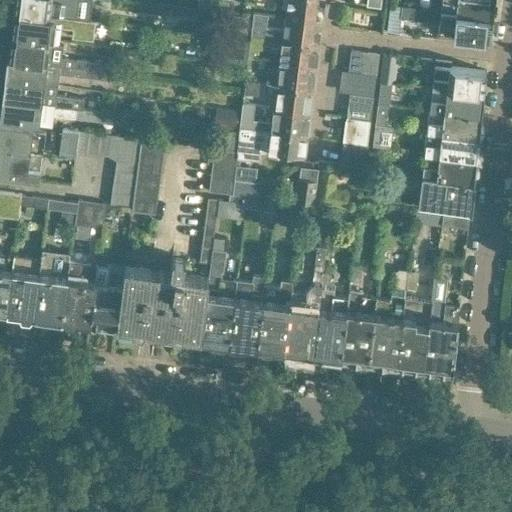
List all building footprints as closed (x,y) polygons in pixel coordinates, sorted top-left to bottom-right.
[(15,0),(14,10),(87,19),(88,0),(15,0)] [(321,19),(323,0),(288,0),(286,18),(321,23),(321,19)] [(493,16),(494,0),(442,0),(442,9),(442,10),(493,16)] [(490,39),(493,16),(442,10),(442,9),(391,4),(387,32),(400,34),(402,17),(441,21),(438,38),(454,40),(455,35),(490,39)] [(93,39),(95,20),(14,10),(11,34),(51,39),(51,38),(54,38),(55,28),(55,25),(73,27),(72,37),(93,39)] [(318,44),(320,25),(321,23),(286,18),(285,28),(267,26),(269,13),(254,11),(251,36),(318,44)] [(224,13),(221,34),(244,37),(247,16),(224,13)] [(50,42),(51,39),(11,34),(8,58),(119,72),(120,63),(106,59),(105,62),(90,60),(90,58),(77,56),(77,58),(62,56),(64,44),(50,42)] [(315,68),(318,46),(318,44),(251,36),(249,56),(258,57),(260,47),(264,48),(265,44),(279,45),(280,44),(282,44),(280,64),(315,68)] [(379,54),(363,52),(352,50),(349,69),(361,71),(377,73),(379,54)] [(394,83),(397,56),(384,54),(381,81),(392,83),(392,82),(394,83)] [(119,72),(8,58),(6,78),(59,85),(60,72),(118,80),(119,72)] [(484,93),(486,72),(486,70),(450,66),(451,62),(434,60),(431,87),(484,93)] [(313,89),(315,68),(280,64),(278,84),(278,85),(313,89)] [(375,85),(377,73),(361,71),(358,93),(374,95),(375,85)] [(6,78),(3,98),(87,109),(90,89),(59,85),(6,78)] [(390,103),(392,83),(381,81),(378,104),(388,105),(388,102),(390,103)] [(310,110),(313,89),(278,85),(278,84),(267,83),(266,91),(276,93),(274,109),(310,113),(310,110)] [(481,115),(484,93),(431,87),(428,109),(481,115)] [(370,121),(374,95),(350,92),(347,117),(370,121)] [(103,111),(3,98),(1,117),(53,124),(54,114),(102,120),(103,111)] [(242,111),(240,126),(252,128),(253,119),(255,103),(243,101),(242,111)] [(386,127),(388,105),(378,104),(375,126),(386,127)] [(227,109),(226,128),(240,130),(240,126),(242,111),(227,109)] [(307,134),(310,113),(274,109),(273,121),(253,119),(252,128),(272,130),(307,134)] [(478,137),(481,115),(428,109),(426,131),(478,137)] [(367,144),(370,121),(347,117),(344,141),(368,145),(368,144),(367,144)] [(46,129),(0,123),(0,149),(42,155),(46,129)] [(76,150),(79,128),(63,126),(60,150),(75,152),(76,150)] [(305,155),(307,134),(272,130),(252,128),(240,126),(240,130),(240,136),(252,137),(251,149),(305,155)] [(383,146),(386,127),(375,126),(373,145),(383,146)] [(87,151),(90,130),(79,128),(76,150),(87,151)] [(237,150),(240,136),(240,130),(226,128),(225,141),(216,140),(215,147),(237,150)] [(98,152),(101,131),(90,130),(87,151),(98,152)] [(108,154),(111,132),(101,131),(98,152),(107,154),(108,154)] [(476,160),(478,137),(426,131),(423,154),(476,160)] [(140,150),(142,138),(141,138),(142,136),(111,132),(108,154),(117,159),(117,160),(138,163),(140,150)] [(164,153),(165,141),(142,138),(140,150),(164,153)] [(366,166),(368,145),(344,141),(342,162),(366,166)] [(237,150),(215,147),(214,159),(237,162),(239,150),(237,150)] [(0,174),(39,179),(42,155),(0,149),(0,174)] [(162,166),(164,153),(140,150),(138,163),(162,166)] [(473,182),(476,160),(423,154),(420,175),(473,182)] [(236,174),(237,162),(214,159),(212,171),(236,174)] [(137,174),(138,163),(117,160),(115,171),(137,174)] [(161,177),(162,166),(138,163),(137,174),(161,177)] [(135,185),(137,174),(115,171),(114,182),(135,185)] [(233,192),(236,174),(212,171),(209,189),(233,192)] [(159,188),(161,177),(137,174),(135,185),(159,188)] [(470,209),(473,182),(420,175),(417,203),(470,209)] [(134,195),(135,185),(114,182),(112,192),(134,195)] [(158,198),(159,188),(135,185),(134,195),(158,198)] [(327,185),(324,203),(333,204),(332,206),(355,210),(358,190),(327,185)] [(0,199),(10,201),(11,192),(0,190),(0,199)] [(133,205),(134,195),(112,192),(111,202),(133,205)] [(156,212),(158,198),(134,195),(133,205),(132,209),(156,212)] [(219,198),(209,196),(207,213),(217,214),(219,198)] [(49,198),(48,208),(77,212),(78,202),(49,198)] [(104,221),(106,202),(106,201),(79,198),(78,202),(77,212),(76,223),(92,224),(93,220),(104,221)] [(389,202),(388,212),(398,215),(400,204),(389,202)] [(304,207),(302,224),(325,228),(328,210),(304,207)] [(441,225),(444,211),(421,208),(419,222),(441,225)] [(468,228),(470,213),(444,211),(441,225),(468,228)] [(215,231),(216,224),(217,214),(207,213),(204,229),(215,231)] [(215,231),(204,229),(202,246),(213,247),(214,239),(215,231)] [(312,350),(318,307),(321,281),(323,270),(326,246),(318,245),(313,279),(307,285),(307,290),(292,288),(284,347),(312,350)] [(228,339),(237,278),(220,276),(220,273),(224,271),(227,249),(213,247),(211,261),(211,262),(209,276),(201,335),(212,336),(213,337),(216,338),(218,339),(220,339),(222,340),(225,340),(227,339),(228,339)] [(0,308),(7,310),(14,252),(0,250),(0,308)] [(43,250),(42,256),(34,313),(62,317),(70,259),(71,253),(43,250)] [(34,313),(42,256),(14,252),(7,310),(20,311),(22,314),(30,315),(32,313),(34,313)] [(201,335),(209,276),(184,272),(186,258),(173,257),(171,271),(125,264),(122,285),(117,324),(201,335)] [(96,281),(98,263),(70,259),(62,317),(65,317),(66,320),(75,321),(77,319),(91,321),(96,281)] [(350,279),(361,281),(363,263),(352,262),(350,279)] [(405,295),(407,287),(406,287),(408,269),(400,268),(395,272),(392,297),(376,295),(368,358),(396,361),(405,295)] [(419,271),(408,269),(406,287),(407,287),(416,288),(419,271)] [(332,271),(323,270),(321,281),(330,282),(332,271)] [(264,282),(266,282),(266,275),(254,274),(254,279),(237,278),(228,339),(231,340),(233,341),(235,341),(237,342),(239,342),(243,342),(245,342),(248,342),(256,343),(264,282)] [(284,347),(292,288),(293,279),(281,277),(281,284),(266,282),(264,282),(256,343),(259,343),(260,344),(262,345),(264,345),(265,346),(267,346),(269,346),(270,346),(272,345),(284,347)] [(122,285),(96,281),(91,321),(117,324),(122,285)] [(368,358),(376,295),(363,293),(363,290),(350,288),(349,296),(348,296),(340,354),(368,358)] [(340,354),(348,296),(335,294),(333,309),(318,307),(312,350),(340,354)] [(423,365),(432,300),(419,298),(419,297),(405,295),(396,361),(423,365)] [(452,369),(460,304),(432,300),(423,365),(452,369)]
